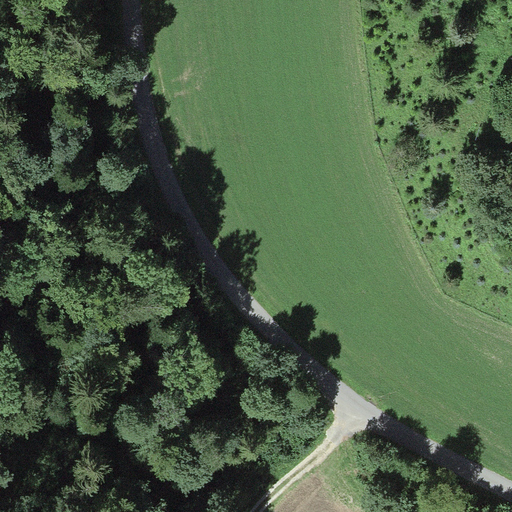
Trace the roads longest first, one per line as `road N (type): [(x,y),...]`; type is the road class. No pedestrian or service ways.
road 1 (unclassified): [(511,493),(353,406),(279,343),(194,244),(160,190),(146,144),(123,0)]
road 2 (track): [(258,511),(353,406)]
